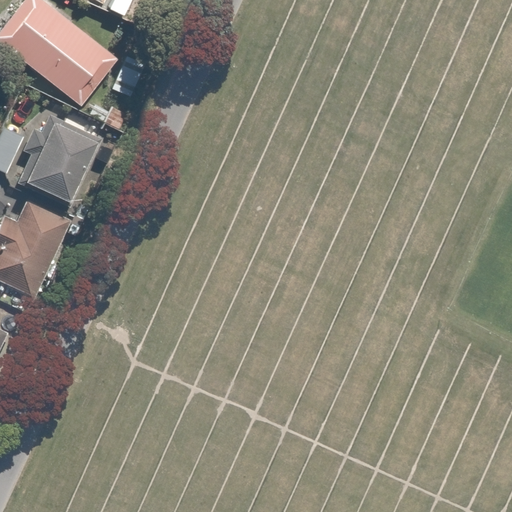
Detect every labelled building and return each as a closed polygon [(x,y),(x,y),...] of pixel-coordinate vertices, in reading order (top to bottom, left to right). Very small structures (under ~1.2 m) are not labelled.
[(43,0),(11,0),(0,15),(0,40),(75,98),(111,52),(43,0)] [(10,180),(81,212),(113,140),(42,108),(10,180)] [(20,131),(0,121),(0,174),(20,131)] [(0,288),(40,306),(69,240),(76,224),(16,198),(6,218),(0,215),(0,288)] [(0,373),(17,335),(0,326),(0,373)]
